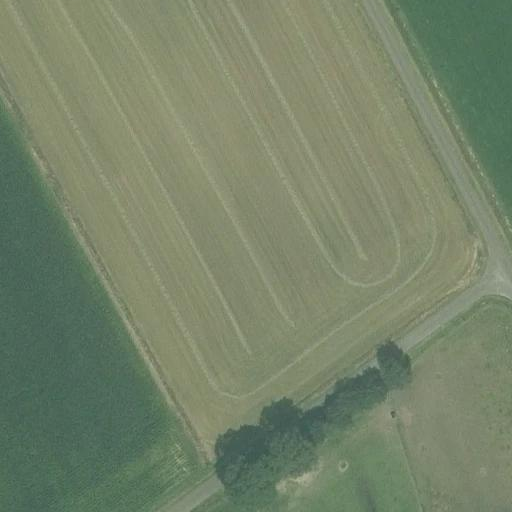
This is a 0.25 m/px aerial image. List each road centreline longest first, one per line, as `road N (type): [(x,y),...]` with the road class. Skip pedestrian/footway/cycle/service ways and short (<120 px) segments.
road 1 (unclassified): [(174,511),(509,269)]
road 2 (unclassified): [(509,269),(359,0)]
